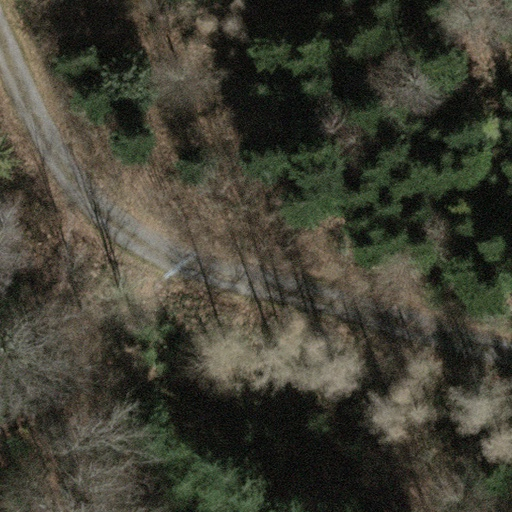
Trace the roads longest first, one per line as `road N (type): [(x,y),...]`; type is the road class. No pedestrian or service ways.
road 1 (track): [(511,358),(276,298),(76,200)]
road 2 (track): [(76,200),(0,36)]
